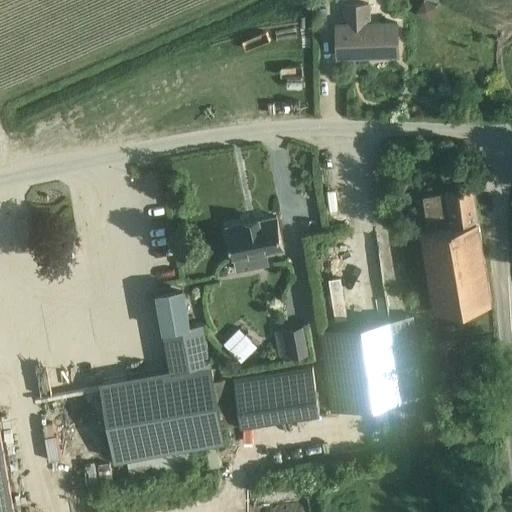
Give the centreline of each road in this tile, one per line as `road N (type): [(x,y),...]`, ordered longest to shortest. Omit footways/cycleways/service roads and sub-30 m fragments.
road 1 (unclassified): [(504,131),(259,132),(0,177)]
road 2 (unclassified): [(511,300),(497,199),(504,131)]
